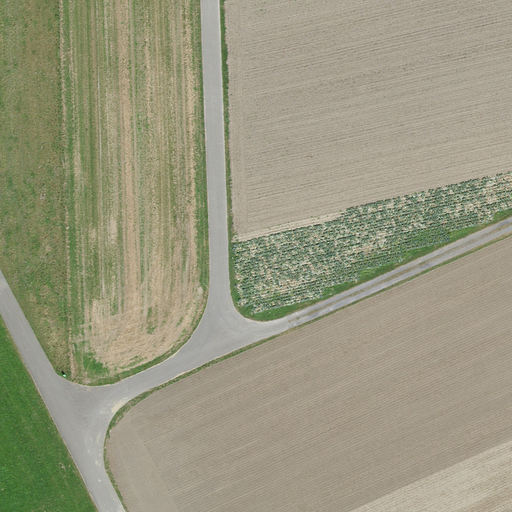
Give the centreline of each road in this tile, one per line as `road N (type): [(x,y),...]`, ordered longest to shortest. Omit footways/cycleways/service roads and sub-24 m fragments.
road 1 (track): [(64,418),(201,347),(213,324),(208,0)]
road 2 (track): [(511,216),(201,347)]
road 3 (residential): [(113,511),(0,282)]
